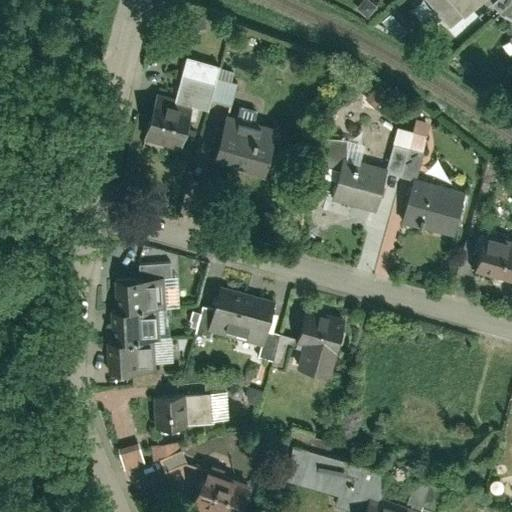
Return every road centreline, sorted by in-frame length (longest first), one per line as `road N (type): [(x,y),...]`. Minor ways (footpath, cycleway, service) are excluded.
road 1 (residential): [(511,327),(92,214)]
road 2 (residential): [(120,511),(85,426),(72,367),(92,214)]
road 3 (residential): [(92,214),(136,21)]
